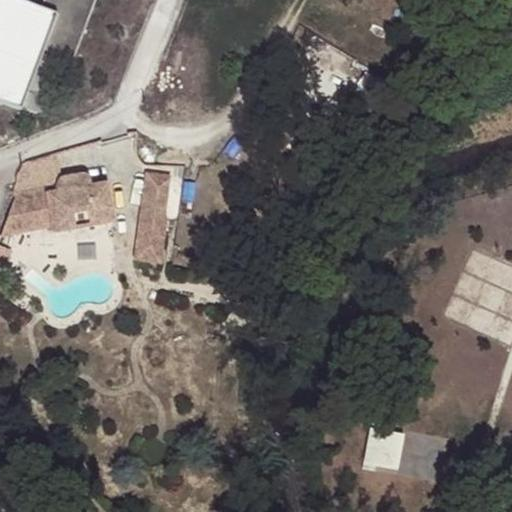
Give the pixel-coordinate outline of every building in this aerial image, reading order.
[(41,11),(11,0),(0,0),(0,103),(22,111),(23,109),(30,91),(57,17),(41,11)] [(96,0),(44,0),(41,11),(57,17),(30,91),(50,97),(63,65),(70,68),(96,0)] [(30,91),(23,109),(34,114),(44,111),(50,97),(30,91)] [(49,187),(14,194),(10,210),(2,235),(53,225),(54,232),(114,220),(106,182),(91,185),(89,178),(89,177),(89,176),(88,176),(88,175),(87,175),(87,174),(86,175),(66,179),(65,179),(64,179),(64,180),(63,180),(62,180),(62,181),(58,191),(51,193),(49,187)] [(172,179),(151,177),(148,192),(143,214),(137,261),(162,265),(169,221),(167,219),(172,179)] [(370,432),(365,466),(399,471),(404,437),(370,432)]
